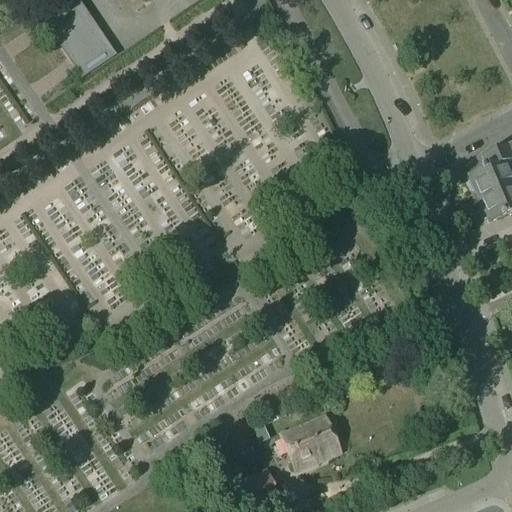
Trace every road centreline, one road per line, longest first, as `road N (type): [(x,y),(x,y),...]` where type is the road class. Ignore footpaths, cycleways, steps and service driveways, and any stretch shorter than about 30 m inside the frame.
road 1 (residential): [(511,467),(417,173)]
road 2 (residential): [(417,173),(336,0)]
